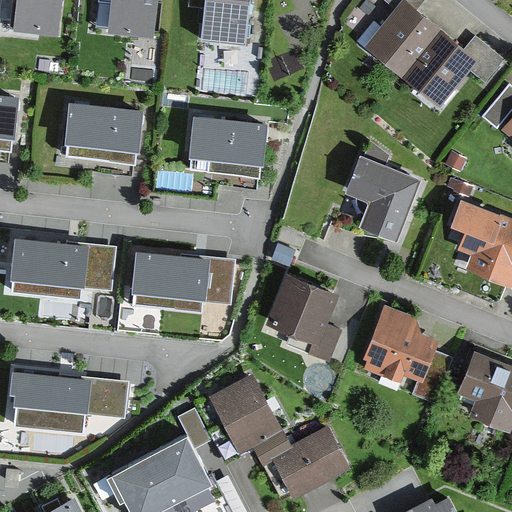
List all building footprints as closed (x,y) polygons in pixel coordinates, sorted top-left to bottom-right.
[(61,0),(15,0),(14,18),(60,24),(61,0)] [(159,0),(113,0),(110,33),(155,38),(159,0)] [(188,0),(189,2),(204,4),(201,34),(247,39),(250,0),(188,0)] [(439,27),(405,0),(372,41),(405,68),(439,27)] [(472,54),(439,27),(405,68),(438,95),(472,54)] [(19,94),(0,92),(0,139),(15,140),(19,94)] [(142,106),(68,98),(63,145),(138,153),(142,106)] [(265,119),(194,111),(188,160),(259,169),(265,119)] [(423,178),(359,155),(345,195),(368,202),(359,228),(400,242),(423,178)] [(511,286),(511,221),(468,205),(457,234),(464,241),(457,259),(473,264),(469,276),(510,291),(511,286)] [(92,234),(16,225),(11,266),(88,275),(92,234)] [(212,248),(135,239),(130,279),(207,289),(212,248)] [(333,296),(284,276),(264,324),(333,353),(340,334),(321,326),(333,296)] [(436,333),(385,309),(362,359),(413,383),(436,333)] [(511,426),(511,367),(475,354),(461,392),(481,399),(474,420),(509,433),(511,426)] [(100,367),(23,358),(18,398),(95,408),(100,367)] [(255,436),(260,446),(285,434),(255,373),(215,392),(241,443),(255,436)] [(285,434),(260,446),(284,494),(346,463),(328,427),(291,446),(285,434)] [(182,434),(112,472),(133,511),(151,511),(209,481),(182,434)] [(458,511),(448,489),(398,511),(458,511)] [(80,511),(74,499),(47,511),(80,511)]
